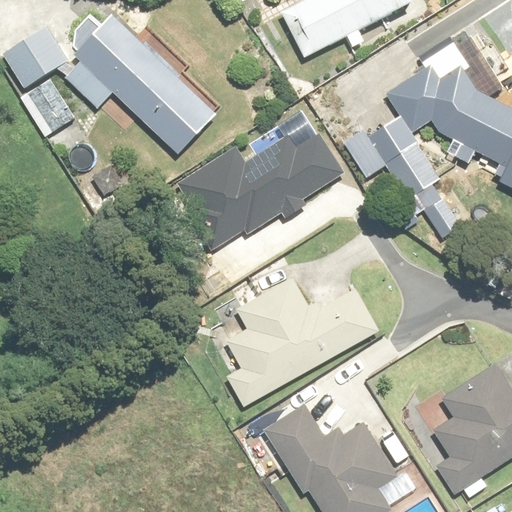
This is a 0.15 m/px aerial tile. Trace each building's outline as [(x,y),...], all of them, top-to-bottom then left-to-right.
[(406,0),(314,0),(282,16),(305,62),(411,9),(406,0)] [(73,61),(79,66),(66,80),(97,109),(110,95),(176,157),(214,118),(111,21),(73,61)] [(505,91),(497,79),(510,70),(492,45),(486,49),(477,36),(453,53),(451,49),(420,68),(422,72),(387,94),(413,136),(431,125),(455,145),(449,157),(469,168),(476,155),(503,169),(495,184),(511,192),(511,112),(491,101),(505,91)] [(36,60),(7,78),(55,157),(84,139),(36,60)] [(391,212),(406,236),(422,225),(417,218),(423,214),(439,239),(457,227),(431,187),(439,182),(400,120),(369,139),(408,201),(391,212)] [(235,148),(175,184),(216,251),(249,231),(251,234),(347,176),(323,136),(292,155),(282,139),(243,162),(235,148)] [(381,333),(358,293),(319,315),(298,278),(239,311),(247,325),(224,338),(241,369),(225,378),(243,411),(381,333)] [(511,387),(498,364),(440,399),(450,417),(432,428),(451,459),(436,468),(455,499),(511,464),(511,387)] [(301,405),(262,428),(301,495),(305,492),(316,511),(393,511),(381,491),(395,484),(362,428),(345,438),(341,431),(323,442),(301,405)]
